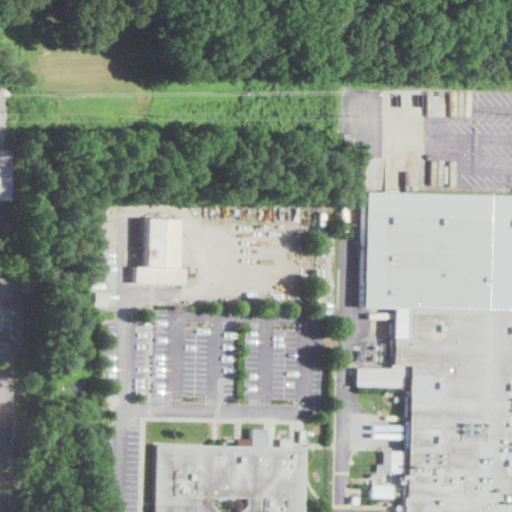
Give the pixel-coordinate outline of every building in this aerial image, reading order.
[(141,34),(129,35),(128,13),(140,12),(141,34)] [(348,137),(347,176),(337,175),(337,137),(348,137)] [(511,511),(401,511),(402,511),(393,511),(393,506),(400,506),(400,498),(368,497),(368,485),(380,485),(381,451),(400,452),(400,424),(403,424),(404,391),(397,390),(397,388),(353,387),(353,384),(353,368),(388,369),(389,308),(359,307),(362,192),(511,195),(511,511)] [(175,217),(173,267),(182,267),(182,283),(131,281),(131,264),(140,264),(141,216),(175,217)] [(263,429),(263,447),(275,447),(275,440),(289,440),(290,440),(290,447),(302,448),(300,511),(151,511),(153,444),(248,446),(248,429),(263,429)]
